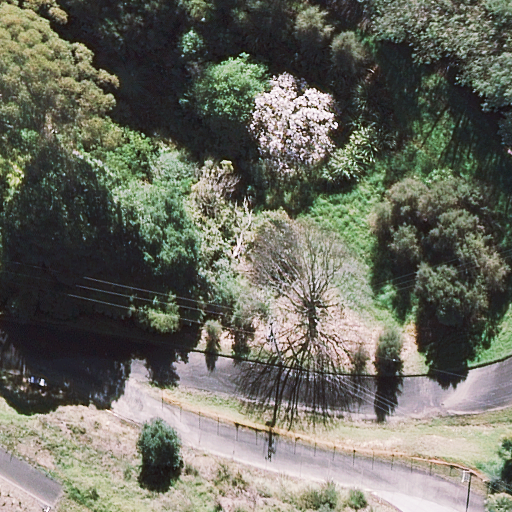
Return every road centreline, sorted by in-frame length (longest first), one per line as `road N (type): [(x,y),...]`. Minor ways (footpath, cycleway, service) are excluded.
road 1 (residential): [(0,338),(101,367),(380,401),(511,381)]
road 2 (residential): [(511,117),(486,92),(324,0)]
